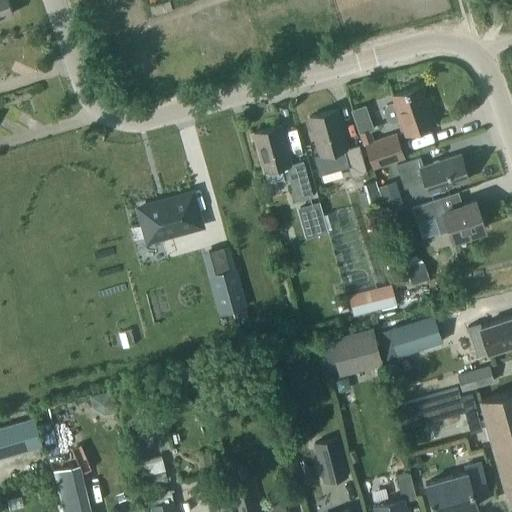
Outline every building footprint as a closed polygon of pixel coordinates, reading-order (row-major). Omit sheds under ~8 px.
[(0,0),(0,17),(11,14),(6,0),(0,0)] [(383,112),(386,120),(391,123),(399,120),(404,135),(436,124),(431,110),(428,111),(420,86),(390,96),(393,104),(385,106),(383,112)] [(336,109),(308,117),(319,155),(314,156),(319,175),(348,167),(351,177),(366,173),(359,150),(348,153),(336,109)] [(352,116),(361,143),(373,139),(369,129),(366,130),(360,113),(352,116)] [(280,126),(253,133),(264,172),(267,181),(273,183),(284,180),(284,181),(290,180),(296,202),(312,197),(303,166),(292,169),(280,126)] [(365,144),(374,168),(402,157),(394,134),(365,144)] [(425,180),(428,191),(467,179),(459,154),(421,167),(418,157),(397,165),(404,187),(425,180)] [(373,181),(363,184),(366,191),(375,188),(373,181)] [(392,187),(382,190),(386,202),(396,199),(392,187)] [(190,192),(180,195),(138,207),(148,239),(201,224),(194,201),(192,194),(191,192),(190,192)] [(474,200),(444,210),(440,198),(411,207),(417,223),(434,217),(439,233),(448,230),(451,239),(484,228),(474,200)] [(317,202),(294,208),(297,218),(320,212),(317,202)] [(421,261),(404,267),(410,284),(427,278),(421,261)] [(244,306),(233,267),(210,274),(221,312),(244,306)] [(346,296),(350,314),(394,303),(390,284),(346,296)] [(335,298),(338,311),(349,309),(346,295),(335,298)] [(430,312),(383,328),(393,355),(439,339),(430,312)] [(480,326),(479,323),(467,326),(472,344),(484,340),(487,351),(511,343),(511,322),(510,316),(480,326)] [(373,327),(330,337),(338,366),(380,356),(373,327)] [(457,373),(462,390),(494,381),(489,364),(457,373)] [(405,428),(464,411),(470,433),(481,429),(480,426),(487,424),(485,417),(478,419),(472,394),(460,397),(457,387),(398,404),(405,428)] [(487,424),(506,490),(504,491),(505,492),(506,492),(507,492),(511,490),(511,389),(480,399),(485,417),(487,424)] [(126,405),(124,405),(127,419),(147,412),(147,414),(151,412),(151,411),(147,400),(127,407),(126,405)] [(30,415),(0,422),(0,452),(37,442),(30,415)] [(313,442),(323,482),(347,476),(338,436),(313,442)] [(162,455),(141,460),(144,472),(165,467),(162,455)] [(211,456),(203,458),(205,468),(214,466),(211,456)] [(425,481),(433,511),(449,511),(476,505),(474,496),(488,492),(480,460),(464,464),(466,470),(425,481)] [(92,511),(81,464),(55,470),(64,511),(92,511)] [(408,470),(394,474),(400,498),(401,501),(404,500),(415,498),(408,470)] [(234,487),(240,511),(253,511),(246,484),(234,487)] [(148,506),(149,511),(176,511),(173,499),(148,506)] [(288,511),(288,510),(286,510),(284,502),(269,506),(270,511),(288,511)]
